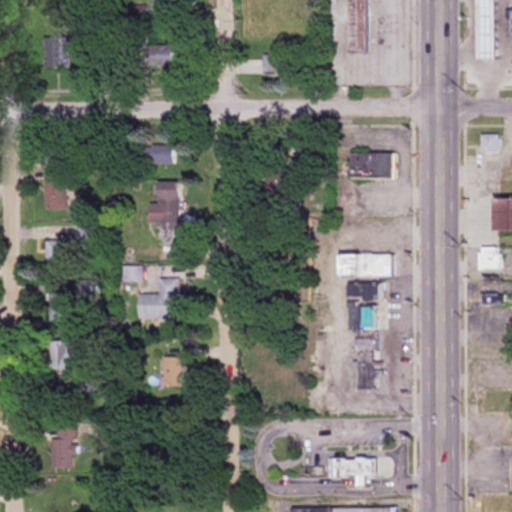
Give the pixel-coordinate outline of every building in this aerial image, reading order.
[(176,0),(152,0),(153,10),(176,10),(176,0)] [(369,0),(349,0),(349,53),(369,53),(369,0)] [(496,0),(479,0),(479,60),(496,60),(496,0)] [(45,38),(45,69),(72,69),(72,38),(45,38)] [(174,66),(174,46),(148,46),(148,66),(174,66)] [(103,68),(103,47),(84,47),(84,68),(103,68)] [(265,72),(291,72),(291,56),(265,56),(265,72)] [(500,133),(482,133),(482,151),(500,151),(500,133)] [(80,144),(46,144),(46,163),(80,163),(80,144)] [(175,145),(135,145),(135,163),(175,163),(175,145)] [(352,179),(397,179),(397,152),(352,152),(352,179)] [(266,168),(266,197),(293,197),(293,168),(266,168)] [(46,210),(68,210),(68,171),(46,171),(46,210)] [(181,181),(160,181),(160,203),(151,203),(151,223),(162,223),(162,237),(181,237),(181,181)] [(511,230),(511,197),(497,197),(497,230),(511,230)] [(76,224),(76,244),(96,244),(96,224),(76,224)] [(69,241),(47,241),(47,270),(69,270),(69,241)] [(502,247),(481,247),(481,269),(502,269),(502,247)] [(342,254),(342,277),(394,277),(394,254),(342,254)] [(125,282),(145,282),(145,266),(125,266),(125,282)] [(161,294),(140,294),(140,319),(181,319),(181,279),(161,279),(161,294)] [(385,283),(351,283),(351,330),(377,330),(377,301),(385,301),(385,283)] [(70,321),(70,293),(50,293),(50,321),(70,321)] [(483,304),(505,304),(505,294),(483,294),(483,304)] [(359,389),(378,389),(378,338),(359,338),(359,389)] [(52,341),(52,370),(72,370),(72,341),(52,341)] [(269,351),(269,369),(291,369),(291,351),(269,351)] [(183,357),(164,357),(164,385),(183,385),(183,357)] [(52,438),(52,468),(74,468),(74,423),(58,423),(58,438),(52,438)] [(376,475),(377,458),(370,458),(370,447),(358,447),(358,458),(335,458),(334,476),(359,477),(359,483),(359,488),(368,488),(368,483),(369,475),(376,475)]
